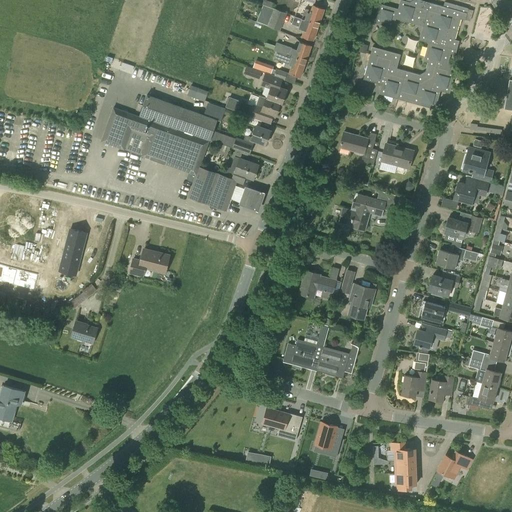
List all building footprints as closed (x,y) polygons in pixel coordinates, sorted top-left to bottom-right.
[(467,13),(419,0),(413,0),(410,2),(401,0),(400,0),(398,9),(379,4),(374,23),(393,28),(396,19),(427,28),(425,37),(430,38),(423,61),(428,62),(425,72),(420,75),(397,68),(400,54),(372,47),(363,79),(382,84),(379,94),(403,100),(404,95),(418,99),(416,104),(422,105),(423,101),(432,103),(433,99),(438,100),(442,86),(446,87),(449,78),(453,79),(457,65),(448,63),(460,19),(465,20),(467,13)] [(304,20),(319,25),(324,9),(313,5),(310,13),(307,12),(304,20)] [(287,13),(271,7),(271,8),(265,6),(261,16),(269,19),(267,26),(269,27),(268,30),(274,32),(275,29),(280,31),(287,13)] [(319,25),(304,20),(294,16),(291,24),(298,27),(298,29),(304,31),(302,36),(313,40),(319,25)] [(405,46),(415,50),(418,40),(408,37),(405,46)] [(264,47),(276,52),(306,62),(311,46),(300,42),(297,50),(276,43),(276,44),(268,41),(267,43),(265,42),(264,47)] [(300,77),(306,62),(276,52),(274,59),(292,65),(289,73),(300,77)] [(122,70),(137,76),(140,67),(125,62),(122,70)] [(271,74),(273,66),(264,63),(262,70),(271,74)] [(259,79),(262,72),(246,66),(244,74),(259,79)] [(276,70),(274,76),(278,77),(278,78),(283,79),(285,80),(285,79),(287,72),(276,69),(276,70)] [(265,73),(260,86),(270,89),(267,98),(282,103),(287,90),(280,88),(283,79),(278,78),(278,77),(274,76),(265,73)] [(187,96),(194,98),(205,102),(209,91),(197,87),(191,85),(187,96)] [(173,126),(210,140),(214,141),(249,154),(254,140),(265,144),(270,130),(256,125),(252,137),(245,135),(243,141),(217,132),(213,130),(217,120),(180,107),(147,94),(139,115),(173,126)] [(248,106),(247,110),(250,111),(249,116),(262,121),(265,112),(274,116),(275,116),(280,103),(282,104),(282,103),(267,98),(266,98),(259,95),(255,105),(253,104),(252,107),(248,106)] [(230,109),(234,98),(229,97),(225,107),(230,109)] [(101,142),(119,148),(189,172),(187,178),(188,180),(194,182),(188,197),(226,210),(237,180),(224,176),(199,167),(208,141),(140,117),(113,107),(101,142)] [(373,164),(377,149),(372,148),(373,148),(366,146),(368,138),(344,132),(340,147),(364,154),(361,161),(373,164)] [(408,167),(412,150),(386,144),(381,161),(408,167)] [(488,182),(490,183),(494,170),(486,168),(490,153),(479,150),(477,157),(466,154),(462,169),(473,172),(472,177),(488,182)] [(241,174),(246,176),(253,179),(258,164),(234,156),(230,167),(227,166),(224,176),(237,180),(239,181),(241,174)] [(488,184),(488,182),(472,177),(471,179),(467,178),(465,184),(458,182),(454,198),(471,202),(474,192),(485,195),(488,184)] [(267,192),(247,186),(241,203),(261,210),(267,192)] [(382,216),(384,209),(386,201),(358,194),(353,210),(344,207),(342,215),(340,223),(349,225),(350,227),(365,231),(369,218),(366,217),(367,212),(382,216)] [(458,209),(460,200),(444,197),(442,206),(458,209)] [(511,208),(511,199),(505,198),(503,206),(511,208)] [(13,210),(9,226),(31,230),(34,215),(13,210)] [(469,223),(467,222),(449,217),(445,232),(463,237),(464,232),(469,233),(470,230),(478,233),(482,217),(471,214),(469,223)] [(70,229),(65,250),(81,254),(86,233),(70,229)] [(500,241),(498,240),(494,239),(489,255),(495,257),(496,254),(500,255),(503,246),(499,245),(500,241)] [(476,261),(478,252),(453,245),(451,252),(440,249),(436,262),(454,267),(457,259),(463,261),(464,258),(476,261)] [(165,272),(169,255),(144,249),(141,260),(133,258),(130,272),(143,276),(145,267),(165,272)] [(65,250),(60,270),(75,274),(81,254),(65,250)] [(503,259),(495,257),(489,255),(484,273),(492,275),(489,274),(491,267),(500,269),(503,259)] [(0,268),(0,284),(14,286),(15,270),(0,268)] [(15,270),(14,286),(35,288),(37,273),(15,270)] [(324,288),(322,295),(321,298),(330,300),(331,297),(332,293),(334,294),(338,295),(342,281),(336,280),(320,276),(320,274),(305,270),(299,293),(314,297),(317,286),(324,288)] [(457,288),(460,276),(442,271),(440,277),(433,275),(429,290),(431,290),(430,294),(442,297),(443,294),(448,295),(450,286),(457,288)] [(488,287),(492,275),(484,273),(481,285),(488,287)] [(511,280),(509,280),(510,280),(502,278),(500,283),(508,285),(506,292),(511,293),(511,280)] [(354,284),(344,281),(343,285),(353,288),(350,299),(352,300),(348,314),(363,318),(368,302),(371,303),(374,289),(354,284)] [(73,309),(97,290),(92,283),(82,290),(83,292),(69,304),(73,309)] [(485,299),(488,287),(481,285),(478,297),(485,299)] [(511,306),(511,293),(506,292),(503,304),(511,306)] [(482,299),(485,299),(478,297),(474,309),(479,310),(482,299)] [(440,321),(445,306),(425,301),(421,316),(440,321)] [(469,316),(471,307),(450,302),(448,310),(469,316)] [(511,319),(511,306),(503,304),(502,308),(495,307),(493,314),(500,316),(511,319)] [(493,343),(511,348),(511,345),(511,336),(510,337),(511,331),(497,327),(497,328),(492,326),(494,320),(482,317),(472,313),(470,320),(480,323),(480,325),(489,328),(488,332),(496,334),(493,343)] [(92,343),(97,328),(76,322),(72,337),(92,343)] [(464,334),(467,323),(462,322),(459,332),(464,334)] [(285,337),(288,326),(279,324),(277,335),(285,337)] [(321,356),(323,346),(329,326),(322,324),(316,344),(297,339),(291,364),(310,369),(314,354),(321,356)] [(444,339),(446,330),(432,326),(430,333),(418,329),(414,343),(429,348),(432,336),(444,339)] [(78,352),(91,355),(93,344),(81,340),(78,352)] [(510,355),(511,348),(493,343),(490,357),(504,360),(505,355),(508,356),(510,355)] [(323,346),(321,356),(317,371),(336,376),(339,366),(345,368),(345,371),(352,373),(358,348),(358,347),(353,345),(349,353),(323,346)] [(470,358),(482,361),(485,352),(473,349),(470,358)] [(427,367),(428,361),(429,354),(419,352),(418,362),(415,361),(414,368),(417,369),(415,376),(405,375),(402,394),(415,396),(416,389),(424,390),(426,372),(424,372),(425,367),(427,367)] [(480,369),(482,361),(470,358),(468,366),(480,369)] [(482,383),(497,387),(501,373),(486,369),(482,383)] [(451,394),(453,376),(443,375),(442,381),(432,379),(429,398),(442,400),(443,393),(451,394)] [(493,401),(497,387),(482,383),(478,397),(468,396),(466,395),(464,403),(466,404),(479,406),(481,398),(493,401)] [(21,400),(24,391),(4,385),(0,398),(0,416),(12,420),(18,399),(21,400)] [(272,407),(267,425),(284,430),(282,436),(300,441),(307,417),(272,407)] [(330,448),(329,451),(337,454),(342,438),(334,436),(336,427),(337,426),(322,422),(315,444),(330,448)] [(395,449),(396,461),(415,460),(415,448),(405,449),(405,442),(391,442),(391,449),(395,449)] [(452,458),(446,454),(438,469),(454,478),(461,465),(467,469),(472,459),(456,451),(452,458)] [(396,461),(396,473),(416,472),(415,460),(396,461)] [(310,475),(327,478),(328,471),(312,468),(310,475)] [(416,484),(416,472),(396,473),(396,485),(397,485),(398,490),(412,490),(411,484),(416,484)]
